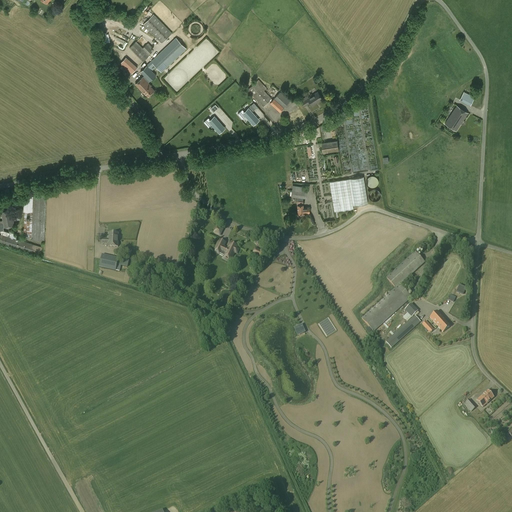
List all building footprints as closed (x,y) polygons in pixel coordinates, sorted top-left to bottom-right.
[(162,43),(172,33),(153,14),(143,25),(162,43)] [(144,76),(143,77),(135,84),(143,93),(144,92),(148,96),(154,90),(150,86),(151,85),(148,83),(150,82),(156,75),(152,70),(156,67),(161,73),(187,49),(176,37),(147,65),(140,72),(144,76)] [(147,45),(143,48),(136,41),(129,48),(143,62),(149,55),(153,51),(147,45)] [(131,62),(126,57),(120,64),(128,72),(125,75),(128,78),(131,74),(137,68),(131,62)] [(259,80),(248,90),(263,106),(271,99),(264,91),(267,88),(259,80)] [(460,100),(470,106),(477,93),(466,87),(460,100)] [(290,101),(280,92),(274,99),(270,103),(280,112),(290,101)] [(308,95),(300,100),(304,106),(310,103),(311,105),(317,101),(318,102),(322,99),(318,92),(309,97),(308,95)] [(456,131),(468,113),(457,106),(445,123),(456,131)] [(243,109),(238,114),(243,119),(246,116),(252,124),(258,118),(249,108),(244,111),(243,109)] [(208,118),(204,122),(208,127),(211,125),(218,132),(224,127),(214,116),(210,120),(208,118)] [(323,153),(339,151),(337,140),(321,142),(323,153)] [(367,183),(376,186),(379,178),(371,175),(367,183)] [(363,176),(349,179),(329,182),(334,212),(353,209),(353,206),(368,203),(363,176)] [(304,205),(303,205),(303,201),(303,198),(306,199),(308,193),(304,192),(305,187),(293,185),(292,190),(291,190),(291,192),(290,192),(290,196),(291,196),(291,197),(297,197),(298,205),(298,214),(304,214),(304,213),(310,213),(309,207),(304,207),(304,205)] [(34,196),(33,196),(33,189),(24,189),(23,211),(24,211),(24,237),(32,237),(32,240),(44,241),(46,196),(34,196)] [(1,211),(3,220),(0,220),(0,243),(40,256),(42,247),(16,239),(17,235),(14,234),(15,232),(9,230),(9,232),(4,231),(4,227),(14,225),(11,209),(1,211)] [(221,236),(224,229),(217,226),(214,233),(221,236)] [(109,233),(108,239),(100,239),(100,244),(107,244),(107,247),(118,248),(118,233),(109,233)] [(225,243),(219,240),(214,252),(220,255),(220,254),(224,256),(223,259),(230,263),(237,247),(230,243),(227,249),(223,247),(225,243)] [(132,251),(123,247),(121,253),(130,256),(132,251)] [(262,260),(265,253),(260,251),(255,248),(252,255),(257,257),(262,260)] [(386,278),(395,288),(361,319),(374,332),(408,301),(412,298),(400,285),(425,263),(415,252),(386,278)] [(129,261),(118,259),(102,255),(99,268),(116,272),(116,271),(120,272),(121,266),(128,268),(129,261)] [(453,303),(456,297),(450,295),(448,300),(453,303)] [(418,311),(411,304),(404,310),(412,318),(418,311)] [(451,326),(437,311),(430,318),(443,333),(451,326)] [(385,342),(391,349),(421,322),(415,316),(385,342)] [(434,330),(426,322),(422,325),(430,334),(434,330)] [(494,398),(488,391),(476,401),(482,408),(494,398)] [(476,408),(469,399),(463,404),(471,413),(476,408)] [(511,438),(489,458),(500,471),(511,460),(511,438)]
